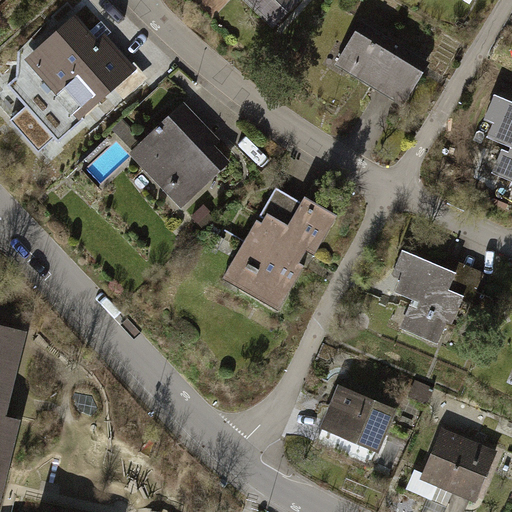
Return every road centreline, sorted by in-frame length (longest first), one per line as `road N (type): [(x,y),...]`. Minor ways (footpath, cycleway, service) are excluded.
road 1 (residential): [(237,464),(0,213)]
road 2 (residential): [(131,0),(247,108),(391,195)]
road 3 (residential): [(237,464),(277,415),(391,195)]
road 4 (residential): [(391,195),(511,4)]
road 5 (residential): [(391,195),(511,249)]
